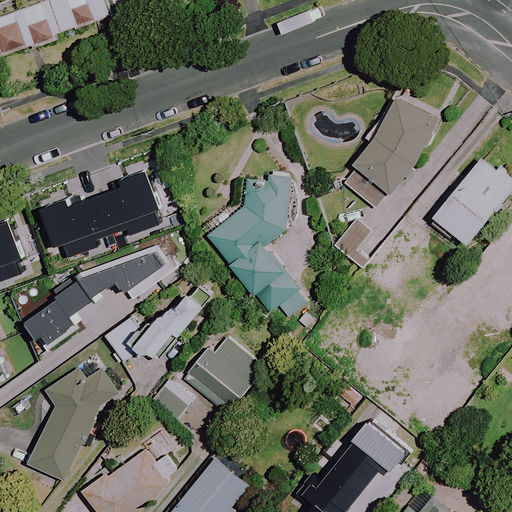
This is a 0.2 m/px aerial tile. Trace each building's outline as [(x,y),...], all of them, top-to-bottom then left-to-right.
[(109,17),(102,0),(48,0),(0,16),(0,57),(0,58),(57,39),(56,35),(109,17)] [(439,123),(398,98),(343,185),(379,207),(390,189),(395,193),(439,123)] [(511,188),(511,175),(485,154),(435,216),(469,243),(511,188)] [(293,226),(286,175),(241,182),(244,205),(206,235),(277,325),(309,300),(265,245),(283,231),(293,226)] [(65,241),(73,264),(86,259),(84,254),(162,228),(148,186),(57,217),(43,222),(51,246),(65,241)] [(359,213),(341,236),(335,244),(363,267),(370,259),(357,248),(375,226),(359,213)] [(370,259),(363,267),(386,286),(426,237),(403,218),(370,259)] [(41,262),(28,222),(0,231),(0,283),(9,281),(7,273),(41,262)] [(511,250),(504,259),(511,271),(478,290),(497,322),(511,313),(511,250)] [(146,331),(135,318),(108,339),(125,360),(143,346),(154,355),(176,331),(181,335),(214,299),(192,280),(180,293),(146,331)] [(0,299),(0,391),(29,381),(14,337),(22,334),(9,296),(0,299)] [(264,368),(226,337),(214,352),(207,347),(184,376),(228,412),(264,368)] [(119,394),(102,369),(84,381),(75,370),(45,391),(60,412),(34,461),(64,477),(103,404),(119,394)] [(195,398),(170,377),(151,400),(175,421),(195,398)] [(421,399),(383,378),(371,399),(409,421),(421,399)] [(135,511),(171,487),(164,478),(178,468),(165,449),(151,460),(144,449),(86,490),(101,511),(135,511)] [(249,482),(215,454),(168,511),(237,511),(230,506),(249,482)] [(449,511),(431,497),(418,511),(449,511)]
